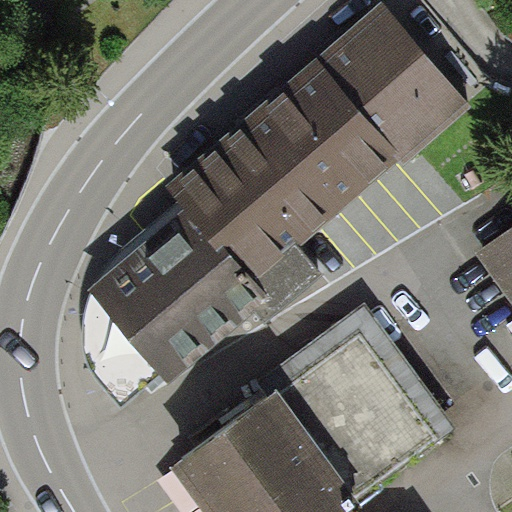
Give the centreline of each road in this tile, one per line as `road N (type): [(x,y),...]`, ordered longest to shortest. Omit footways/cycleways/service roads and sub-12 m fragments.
road 1 (tertiary): [(254,0),(98,161),(40,252),(20,345),(31,424),(72,511)]
road 2 (unknown): [(60,493),(377,290),(412,286),(434,306),(511,424)]
